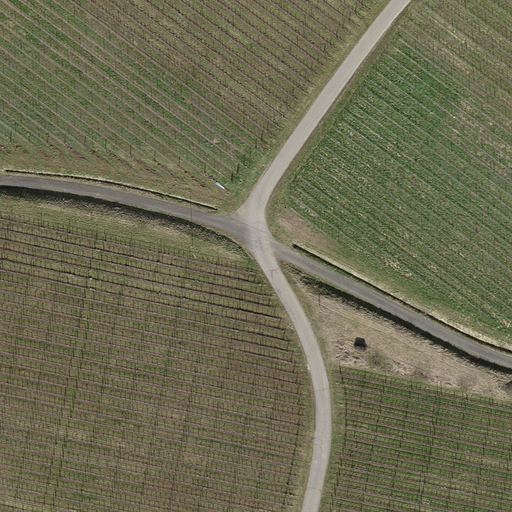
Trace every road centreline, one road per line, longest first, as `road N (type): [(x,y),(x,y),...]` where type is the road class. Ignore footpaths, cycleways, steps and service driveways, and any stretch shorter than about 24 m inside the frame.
road 1 (track): [(308,511),(326,423),(311,339),(247,221),(267,172),(402,0)]
road 2 (track): [(0,176),(109,185),(247,221),(511,359)]
